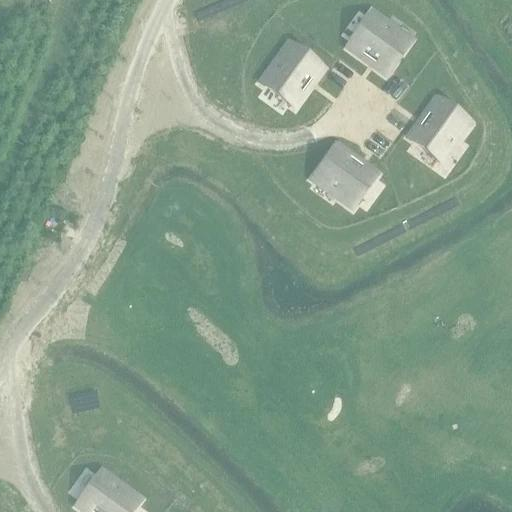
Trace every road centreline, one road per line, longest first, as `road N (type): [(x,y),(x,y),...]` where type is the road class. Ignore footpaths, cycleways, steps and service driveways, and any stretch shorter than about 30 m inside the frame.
road 1 (residential): [(3,356),(63,281),(100,213),(120,136)]
road 2 (residential): [(189,102),(213,123),(259,138),(315,133),(366,110)]
road 3 (residential): [(120,136),(160,15)]
road 4 (residential): [(3,356),(29,479)]
